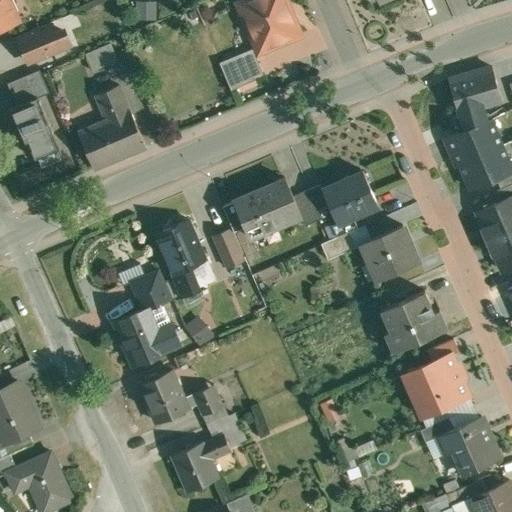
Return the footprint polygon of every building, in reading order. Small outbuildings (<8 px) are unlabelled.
[(0,0),(0,32),(6,30),(8,25),(18,20),(9,0),(0,0)] [(286,0),(244,0),(242,8),(260,51),(301,34),(286,0)] [(52,21),(18,35),(23,46),(56,32),(52,21)] [(56,32),(23,46),(29,61),(69,44),(63,29),(56,32)] [(111,44),(88,53),(94,69),(117,60),(111,44)] [(254,47),(220,62),(232,89),(265,75),(254,47)] [(503,101),(493,66),(450,78),(465,129),(488,119),(484,106),(503,101)] [(35,70),(5,81),(13,103),(0,108),(19,160),(57,146),(38,96),(44,94),(35,70)] [(120,85),(97,94),(108,120),(131,110),(130,109),(120,85)] [(108,120),(80,132),(95,168),(146,146),(131,109),(130,109),(131,110),(108,120)] [(465,129),(446,138),(458,165),(461,164),(472,188),(497,177),(511,170),(511,165),(491,118),(465,129)] [(379,205),(364,170),(324,187),(331,204),(338,222),(339,223),(354,216),(379,205)] [(511,170),(497,177),(501,188),(511,183),(511,170)] [(287,178),(236,200),(247,227),(252,237),(302,215),(303,215),(294,195),(287,178)] [(324,187),(322,183),(309,188),(318,210),(331,204),(324,187)] [(511,183),(501,188),(497,190),(501,201),(511,196),(511,183)] [(318,210),(309,188),(294,195),(303,215),(302,215),(306,226),(322,219),(318,210)] [(511,196),(501,201),(478,211),(485,226),(483,227),(489,241),(511,231),(511,196)] [(236,200),(224,205),(236,232),(247,227),(236,200)] [(354,216),(339,223),(338,222),(333,225),(338,236),(351,231),(358,227),(354,216)] [(190,220),(158,234),(174,270),(172,271),(182,295),(200,287),(190,264),(207,257),(190,220)] [(404,224),(362,243),(371,262),(375,260),(382,276),(377,278),(378,280),(419,261),(411,243),(409,244),(402,228),(405,227),(404,224)] [(245,259),(231,228),(214,236),(228,267),(245,259)] [(338,236),(322,243),(329,259),(358,246),(351,231),(338,236)] [(511,231),(489,241),(495,255),(497,255),(504,270),(511,266),(511,231)] [(160,270),(132,282),(143,308),(150,306),(161,301),(162,302),(172,298),(160,270)] [(426,291),(382,310),(399,349),(448,328),(440,309),(435,311),(426,291)] [(162,302),(161,301),(150,306),(159,327),(171,322),(162,302)] [(143,308),(114,321),(122,338),(123,337),(135,363),(133,364),(133,365),(169,349),(168,347),(181,341),(172,321),(171,322),(159,327),(150,306),(143,308)] [(454,339),(428,350),(433,361),(451,353),(452,354),(459,350),(454,339)] [(433,361),(406,373),(423,412),(421,413),(422,415),(470,394),(452,354),(451,353),(433,361)] [(171,370),(141,383),(158,421),(198,403),(193,393),(183,397),(171,370)] [(20,381),(0,389),(0,432),(4,441),(0,443),(0,444),(29,431),(41,426),(20,381)] [(207,387),(193,393),(198,403),(203,415),(223,405),(218,394),(212,396),(207,387)] [(223,405),(203,415),(208,426),(227,418),(228,417),(223,405)] [(247,439),(236,414),(228,417),(227,418),(232,429),(225,433),(231,446),(247,439)] [(454,427),(438,434),(438,435),(447,454),(456,451),(465,472),(463,473),(464,474),(501,458),(482,415),(454,427)] [(454,427),(450,416),(420,429),(425,441),(438,435),(438,434),(454,427)] [(227,418),(208,426),(213,438),(225,433),(232,429),(227,418)] [(29,431),(3,443),(8,454),(11,453),(34,442),(29,431)] [(204,441),(172,455),(188,490),(219,477),(211,459),(232,449),(231,446),(225,433),(213,438),(204,442),(204,441)] [(74,498),(52,451),(18,466),(8,472),(16,490),(31,484),(44,511),(74,498)] [(8,454),(0,457),(0,475),(8,472),(8,471),(18,466),(11,453),(8,454)] [(485,491),(470,497),(471,498),(476,511),(511,511),(511,487),(509,482),(511,481),(511,479),(485,491)] [(480,480),(458,489),(445,495),(451,507),(463,502),(463,501),(471,498),(470,497),(485,491),(480,480)] [(254,511),(247,494),(227,503),(230,511),(234,511),(235,511),(234,511),(254,511)] [(442,494),(425,500),(429,511),(446,505),(442,494)]
